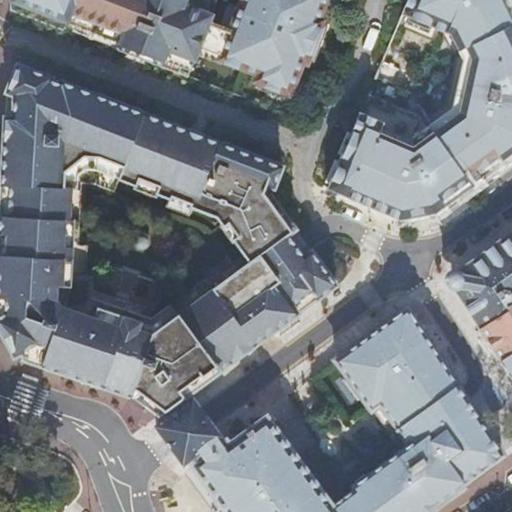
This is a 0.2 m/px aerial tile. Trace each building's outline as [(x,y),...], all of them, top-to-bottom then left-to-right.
[(12,0),(12,8),(64,28),(66,22),(75,25),(112,40),(121,43),(119,49),(135,55),(151,62),(156,51),(164,54),(162,59),(183,66),(180,73),(189,76),(197,55),(199,47),(222,56),(220,59),(223,60),(258,74),(255,81),(259,83),(287,93),(290,95),(303,61),(308,63),(309,59),(322,24),(324,20),(319,19),(326,0),(242,0),(232,29),(210,21),(212,15),(184,5),(185,0),(12,0)] [(511,0),(408,0),(403,13),(447,32),(450,24),(456,27),(471,58),(459,112),(412,147),(405,144),(407,139),(381,128),(383,123),(360,113),(328,188),(401,219),(435,212),(472,185),(469,181),(481,173),(484,177),(504,162),(505,164),(511,159),(511,0)] [(322,24),(309,59),(315,61),(328,26),(322,24)] [(112,40),(75,25),(73,31),(110,45),(112,40)] [(199,47),(197,55),(222,64),(223,60),(220,59),(222,56),(199,47)] [(156,51),(151,62),(180,73),(183,66),(162,59),(164,54),(156,51)] [(15,94),(25,67),(18,64),(7,92),(15,94)] [(0,315),(0,327),(15,356),(20,353),(25,354),(24,359),(131,395),(158,415),(162,412),(174,403),(185,395),(247,350),(337,285),(310,248),(307,245),(297,230),(284,213),(271,195),(282,166),(203,135),(62,81),(61,83),(51,80),(52,77),(25,67),(15,94),(15,95),(14,117),(6,117),(2,187),(10,187),(9,216),(1,216),(0,225),(0,297),(5,298),(5,313),(0,315)] [(287,93),(259,83),(257,88),(285,99),(287,93)] [(9,216),(10,187),(2,187),(1,216),(9,216)] [(452,288),(501,359),(504,357),(511,369),(511,230),(457,271),(452,288)] [(332,505),(336,511),(423,511),(424,511),(503,454),(493,439),(473,409),(407,307),(336,359),(340,364),(348,376),(363,396),(370,405),(372,408),(380,402),(393,420),(399,428),(411,444),(412,446),(400,455),(393,461),(355,488),(332,505)] [(511,369),(504,357),(501,359),(511,376),(511,369)] [(363,396),(348,376),(343,379),(358,400),(363,396)] [(174,403),(162,412),(167,419),(166,419),(157,426),(169,443),(184,462),(193,456),(193,455),(196,458),(198,461),(221,444),(219,441),(217,438),(220,436),(205,416),(193,399),(190,401),(185,395),(174,403)] [(380,402),(372,408),(385,426),(393,420),(380,402)] [(336,511),(332,505),(267,417),(247,431),(229,445),(226,440),(221,444),(198,461),(193,464),(214,492),(228,511),(336,511)] [(411,444),(399,428),(391,434),(403,449),(411,444)]
